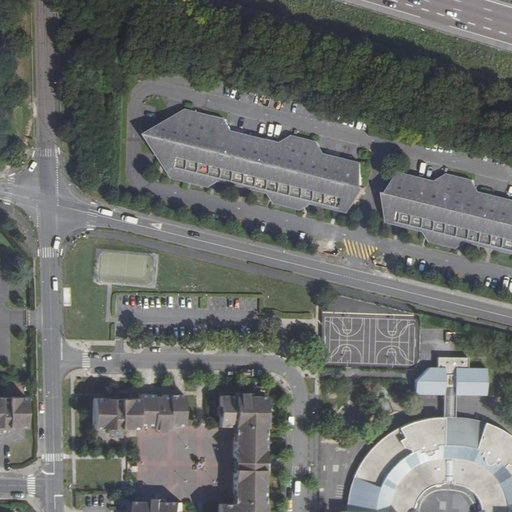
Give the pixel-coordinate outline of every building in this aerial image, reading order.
[(354,211),(370,189),(366,162),(328,153),(321,140),(297,134),(284,142),(235,129),(228,117),(196,109),(150,132),(177,178),(210,186),(223,178),(271,191),(279,203),(305,210),(317,202),(354,211)] [(511,199),(484,193),(477,180),(453,174),(440,181),(404,172),(388,193),(392,221),(428,230),(435,242),(460,249),(473,241),(511,251),(511,199)] [(442,393),(454,394),(485,394),(485,367),(465,367),(465,354),(435,354),(435,365),(427,366),(414,379),(414,393),(442,393)] [(155,427),(165,427),(166,427),(166,423),(181,424),(182,394),(161,394),(161,395),(153,394),(153,392),(136,392),(136,395),(91,394),(91,423),(104,424),(104,429),(108,429),(117,429),(121,429),(121,424),(135,424),(135,422),(138,422),(151,422),(151,427),(155,427)] [(442,393),(442,416),(444,415),(447,415),(454,415),(454,394),(442,393)] [(0,394),(0,430),(8,431),(11,431),(11,426),(26,426),(26,395),(0,394)] [(265,511),(266,503),(263,503),(264,430),(267,429),(267,413),(264,413),(265,398),(249,397),(237,397),(220,397),(220,408),(220,417),(220,427),(233,427),(232,504),(218,504),(218,511),(265,511)] [(415,511),(414,511),(413,511),(416,505),(417,502),(419,500),(421,497),(423,495),(426,492),(428,491),(431,489),(434,488),(437,487),(440,485),(443,485),(445,485),(447,484),(451,485),(453,485),(457,486),(461,488),(466,491),(469,493),(472,496),(474,498),(477,501),(479,505),(480,507),(481,511),(479,511),(511,511),(511,438),(508,435),(501,430),(497,428),(492,425),(488,424),(483,422),(472,449),(468,448),(465,447),(460,446),(457,445),(453,445),(454,415),(447,415),(444,415),(442,416),(437,416),(430,417),(425,418),(419,419),(414,420),(409,421),(404,423),(397,426),(393,429),(390,430),(386,433),(382,436),(378,438),(373,444),(369,448),(365,453),(361,459),(358,466),(355,471),(353,475),(352,479),(382,491),(381,493),(380,496),(380,497),(379,500),(378,502),(378,506),(378,507),(377,508),(377,510),(377,511),(415,511)] [(472,449),(483,422),(478,420),(475,419),(471,418),(468,417),(464,416),(462,416),(460,416),(456,415),(454,415),(453,445),(457,445),(460,446),(465,447),(468,448),(472,449)] [(345,511),(377,511),(377,510),(377,508),(378,507),(378,506),(378,502),(379,500),(380,497),(380,496),(381,493),(382,491),(352,479),(351,481),(350,483),(349,485),(349,488),(348,489),(348,490),(348,492),(347,495),(347,498),(346,501),(346,504),(345,507),(345,511)] [(183,511),(183,503),(168,503),(154,503),(137,503),(137,511),(183,511)]
